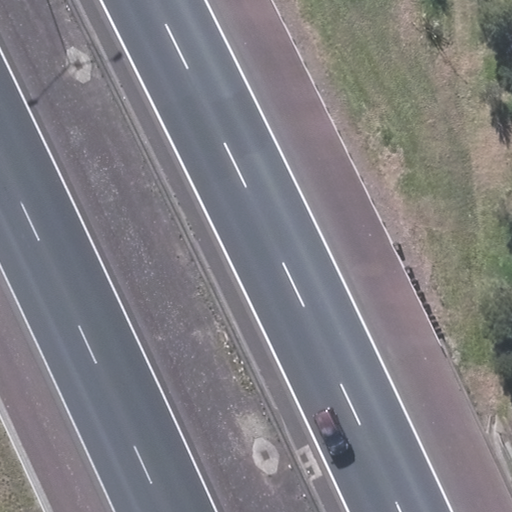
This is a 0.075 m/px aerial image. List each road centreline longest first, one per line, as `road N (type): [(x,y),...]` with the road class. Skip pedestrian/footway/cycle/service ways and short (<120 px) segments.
road 1 (motorway): [(117,0),(366,511)]
road 2 (motorway): [(157,511),(0,181)]
